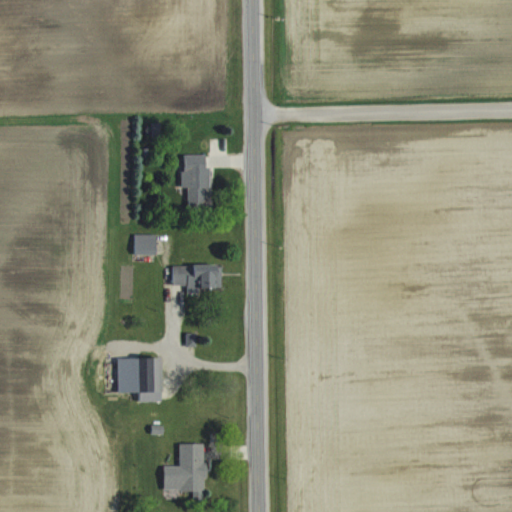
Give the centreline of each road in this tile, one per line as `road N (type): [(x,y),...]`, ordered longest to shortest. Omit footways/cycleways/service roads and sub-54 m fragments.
road 1 (secondary): [(254,511),(250,0)]
road 2 (residential): [(254,116),(511,108)]
